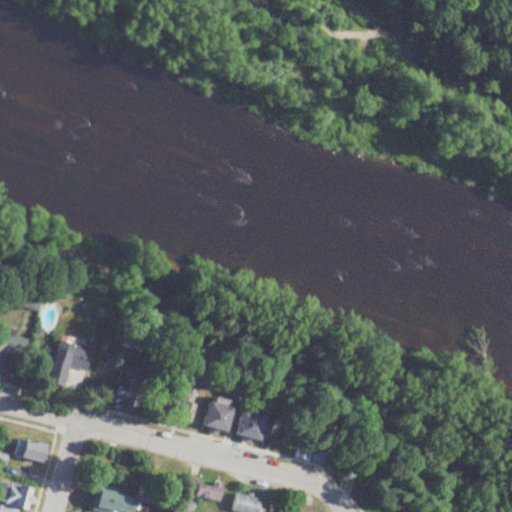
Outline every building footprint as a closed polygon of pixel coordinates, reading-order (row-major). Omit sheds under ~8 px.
[(130,374),(109,377),(114,410),(135,406),(130,374)] [(226,433),(233,401),(211,397),(205,429),(226,433)] [(238,436),(267,444),(274,420),(245,411),(238,436)] [(10,456),(41,466),(47,447),(16,438),(10,456)] [(321,465),(325,445),(293,438),(289,458),(321,465)] [(30,509),(30,487),(3,487),(3,509),(30,509)] [(98,511),(123,511),(123,491),(98,491),(98,511)]
